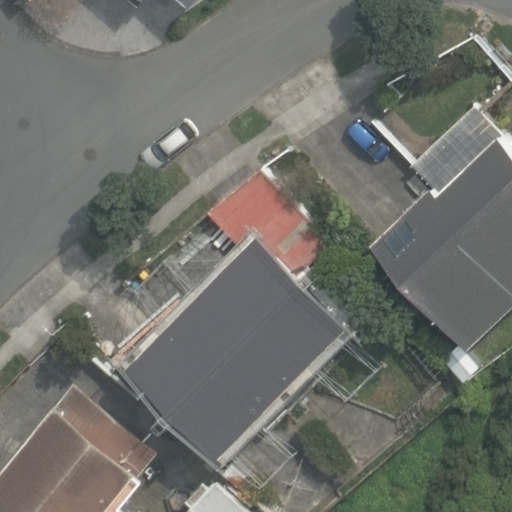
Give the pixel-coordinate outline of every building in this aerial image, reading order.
[(382,241),(480,344),(511,313),(511,132),(483,101),(418,163),(439,186),(382,241)] [(139,361),(230,451),(361,317),(309,266),(339,239),(268,164),(214,209),(250,248),(139,361)] [(451,356),(471,379),(487,366),(467,342),(451,356)] [(0,511),(137,511),(141,508),(127,496),(166,448),(82,378),(0,477),(0,511)] [(395,435),(343,387),(303,429),(355,478),(395,435)] [(237,459),(227,471),(245,486),(255,474),(237,459)] [(190,511),(255,511),(219,480),(190,511)]
